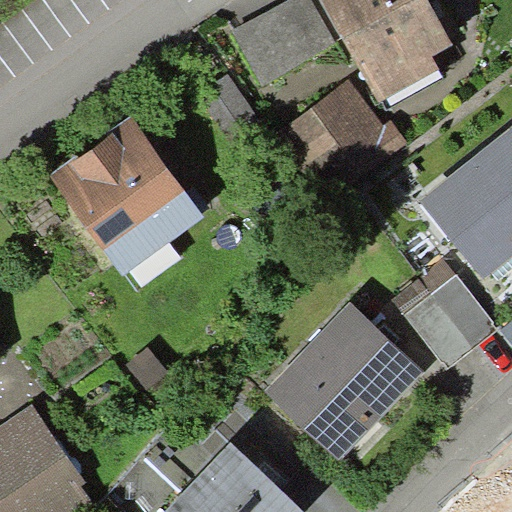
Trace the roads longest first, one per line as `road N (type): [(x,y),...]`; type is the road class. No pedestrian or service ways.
road 1 (residential): [(0,122),(97,50),(195,0)]
road 2 (residential): [(408,511),(511,404)]
